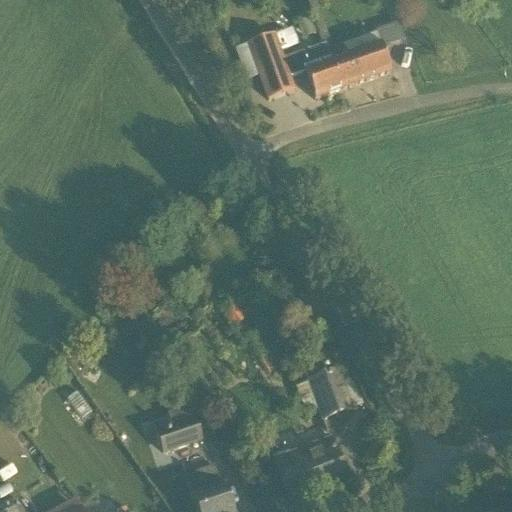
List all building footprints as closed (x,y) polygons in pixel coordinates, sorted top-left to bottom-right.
[(331,63),(327,51),(325,46),(285,60),(276,35),(248,45),(259,76),(258,77),(259,77),(268,101),(293,92),(288,79),(305,73),(314,101),(342,91),(331,63)] [(342,91),(390,74),(381,49),(380,45),(346,57),(342,45),(327,51),(331,63),(342,91)] [(219,220),(225,221),(232,216),(231,210),(227,206),(222,206),(217,209),(216,216),(219,220)] [(233,329),(244,321),(232,304),(221,312),(233,329)] [(301,362),(298,355),(285,360),(293,380),(305,375),(300,362),(301,362)] [(352,411),(337,373),(307,385),(318,412),(322,422),(352,411)] [(163,454),(200,442),(193,419),(156,431),(163,454)] [(289,501),(345,479),(330,440),(289,455),(273,461),(289,501)] [(222,489),(214,467),(194,474),(194,475),(184,479),(195,511),(233,511),(225,488),(222,489)] [(49,511),(85,511),(77,497),(49,511)]
